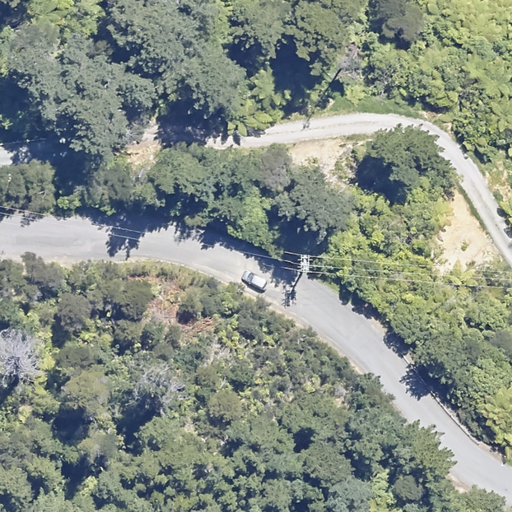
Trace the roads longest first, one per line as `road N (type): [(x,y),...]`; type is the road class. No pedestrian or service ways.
road 1 (tertiary): [(511,484),(461,454),(325,317),(232,263),(155,239),(0,232)]
road 2 (track): [(0,163),(387,125),(441,153),(478,188),(511,239)]
